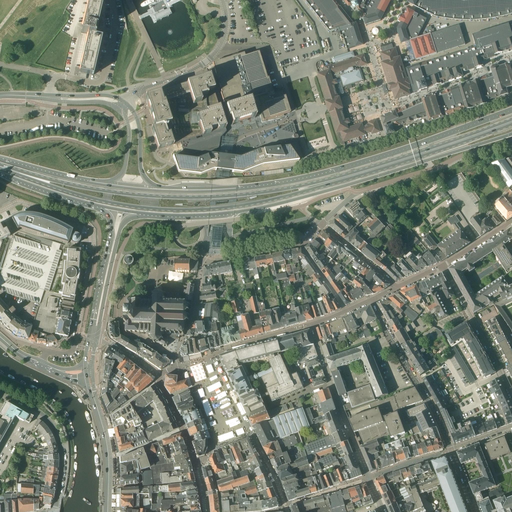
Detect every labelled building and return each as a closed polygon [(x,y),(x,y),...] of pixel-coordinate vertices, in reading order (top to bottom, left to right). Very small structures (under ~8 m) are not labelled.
[(96,31),(103,0),(88,0),(81,32),(88,34),(79,72),(93,75),(102,37),(103,38),(104,33),(101,32),(101,31),(99,31),(99,32),(96,31)] [(305,0),(308,4),(313,10),(322,22),(328,29),(329,31),(330,31),(339,29),(354,24),(347,16),(346,14),(341,8),(341,7),(340,7),(334,0),(305,0)] [(362,12),(365,6),(364,5),(365,4),(366,2),(366,0),(342,0),(344,1),(348,7),(350,6),(352,6),(353,5),(353,6),(353,7),(353,8),(357,7),(358,7),(358,9),(358,10),(359,11),(361,12),(362,12)] [(366,6),(365,6),(362,12),(364,18),(365,20),(366,24),(366,25),(367,25),(373,23),(374,22),(380,20),(381,20),(383,16),(384,14),(384,13),(387,8),(388,7),(391,1),(391,0),(390,0),(370,0),(370,1),(369,3),(368,5),(367,7),(366,6)] [(511,0),(409,0),(408,2),(408,3),(411,4),(415,6),(417,7),(419,8),(420,9),(422,10),(426,12),(428,13),(430,14),(434,16),(435,17),(437,17),(440,18),(443,18),(445,18),(447,19),(449,19),(453,20),(455,20),(458,20),(462,20),(463,20),(468,20),(472,20),(474,20),(477,20),(480,20),(482,20),(486,19),(491,19),(492,18),(495,18),(498,17),(500,17),(504,16),(509,15),(510,14),(511,13),(511,0)] [(169,9),(154,16),(156,21),(172,14),(169,9)] [(417,39),(418,38),(418,37),(419,34),(420,32),(421,30),(422,28),(425,23),(426,22),(427,19),(414,13),(408,9),(407,9),(408,9),(404,16),(401,22),(397,29),(402,43),(405,42),(409,41),(410,41),(411,41),(410,41),(416,39),(417,39)] [(356,23),(354,24),(339,29),(341,36),(343,36),(344,40),(346,45),(347,47),(347,50),(353,48),(356,47),(357,47),(363,45),(363,44),(361,38),(361,37),(359,31),(359,30),(357,23),(356,23)] [(511,23),(506,25),(504,25),(499,27),(497,28),(495,28),(492,29),(490,30),(484,32),(483,32),(477,34),(476,34),(473,35),(476,47),(474,47),(472,48),(467,50),(465,50),(459,52),(458,52),(452,54),(451,55),(445,56),(444,57),(440,58),(438,59),(436,59),(431,61),(429,61),(426,62),(424,63),(422,64),(416,65),(415,66),(412,67),(417,83),(418,87),(418,88),(419,89),(419,91),(421,91),(426,89),(427,89),(427,88),(429,88),(432,87),(434,86),(436,85),(439,85),(442,84),(441,83),(443,82),(446,82),(448,81),(449,81),(454,79),(456,78),(461,77),(463,76),(462,73),(469,70),(474,69),(475,68),(475,69),(477,68),(482,67),(483,66),(482,61),(481,61),(484,60),(486,60),(488,59),(489,58),(494,57),(496,56),(495,55),(502,53),(502,52),(503,52),(503,53),(509,51),(509,50),(509,51),(511,49),(511,23)] [(435,33),(430,34),(430,35),(436,53),(436,54),(466,45),(465,44),(465,42),(462,34),(461,31),(461,29),(460,27),(459,25),(437,32),(435,33)] [(395,49),(394,49),(392,45),(381,48),(382,53),(381,53),(384,63),(382,63),(383,65),(385,72),(387,78),(389,85),(388,85),(390,91),(393,90),(395,99),(410,95),(408,90),(410,89),(408,85),(409,85),(408,79),(407,80),(405,73),(403,66),(402,64),(401,60),(400,58),(398,58),(395,49)] [(245,57),(244,54),(238,55),(238,54),(232,56),(232,57),(212,64),(217,78),(222,93),(221,93),(225,108),(227,113),(221,115),(219,108),(214,91),(209,77),(186,84),(176,88),(160,93),(145,97),(155,128),(151,129),(158,150),(173,145),(180,143),(184,153),(187,157),(187,158),(173,157),(175,162),(178,173),(187,174),(200,175),(214,170),(216,170),(232,172),(242,173),(262,166),(299,161),(295,155),(289,147),(279,148),(264,150),(263,149),(261,149),(261,150),(259,151),(240,158),(234,157),(218,155),(217,155),(217,154),(214,154),(214,155),(213,155),(213,153),(219,147),(220,138),(226,132),(225,128),(226,128),(222,118),(228,116),(229,119),(230,118),(230,119),(232,125),(255,118),(253,113),(259,111),(262,123),(279,119),(284,116),(284,115),(290,113),(283,90),(273,93),(268,78),(267,78),(259,52),(245,57)] [(326,72),(318,74),(322,85),(324,92),(326,99),(327,102),(326,103),(326,104),(327,105),(328,108),(329,110),(329,111),(329,112),(330,112),(331,114),(337,133),(340,143),(341,144),(342,145),(343,145),(344,145),(345,145),(344,142),(365,135),(365,134),(372,132),(372,134),(380,132),(377,122),(376,120),(369,122),(369,125),(363,127),(362,125),(348,129),(347,124),(350,123),(349,120),(345,121),(342,111),(342,109),(343,109),(342,106),(341,105),(339,98),(338,98),(338,96),(337,95),(336,93),(337,93),(336,92),(335,90),(336,89),(335,89),(334,85),(338,84),(336,81),(340,79),(343,86),(344,86),(344,87),(346,87),(347,90),(352,88),(351,85),(363,81),(362,80),(364,80),(361,70),(359,71),(359,70),(358,70),(357,67),(359,66),(359,67),(367,65),(364,55),(356,57),(357,58),(350,60),(349,58),(355,57),(353,52),(332,59),(333,63),(335,63),(336,65),(332,66),(332,65),(324,67),(326,72)] [(409,123),(410,122),(411,122),(412,122),(414,121),(421,119),(426,117),(428,117),(428,118),(429,122),(432,121),(434,120),(437,119),(439,118),(441,118),(444,117),(446,116),(448,115),(450,115),(451,115),(452,114),(454,114),(455,113),(458,112),(461,111),(462,111),(465,110),(465,111),(468,110),(470,109),(473,108),(475,107),(477,107),(479,106),(482,105),(484,105),(487,104),(486,100),(488,100),(493,98),(496,97),(497,97),(500,96),(502,96),(505,95),(507,94),(508,94),(506,88),(508,88),(510,87),(511,86),(511,62),(505,65),(506,65),(499,67),(496,65),(492,66),(491,69),(493,74),(492,74),(487,76),(486,76),(478,79),(479,80),(472,82),(472,83),(465,85),(465,84),(457,87),(458,88),(457,88),(454,89),(452,89),(451,90),(451,89),(450,90),(445,91),(443,92),(437,94),(430,96),(422,98),(422,99),(421,100),(416,102),(408,105),(407,106),(406,106),(404,107),(402,108),(402,109),(400,109),(399,110),(397,110),(395,111),(393,112),(388,114),(383,116),(382,117),(381,118),(382,121),(383,125),(384,128),(387,135),(394,133),(393,128),(398,126),(400,126),(406,123),(409,123)] [(298,138),(297,135),(293,135),(293,133),(294,133),(293,129),(283,129),(266,139),(268,144),(269,143),(270,146),(270,147),(298,138)] [(511,186),(511,185),(511,170),(504,160),(492,164),(509,188),(511,186)] [(0,207),(5,204),(11,202),(9,198),(11,197),(11,195),(0,190),(0,207)] [(506,203),(511,197),(511,193),(511,192),(510,190),(507,192),(509,194),(495,206),(507,220),(511,216),(511,207),(511,208),(506,203)] [(360,224),(368,216),(364,210),(361,207),(365,205),(362,201),(358,203),(358,202),(358,201),(357,201),(356,201),(355,202),(346,209),(354,218),(358,222),(360,224)] [(352,220),(354,218),(346,209),(343,212),(352,220)] [(12,219),(17,229),(20,228),(68,243),(69,240),(70,240),(70,241),(71,242),(72,243),(73,244),(74,244),(75,244),(77,244),(78,244),(79,243),(79,242),(80,241),(80,239),(80,238),(80,237),(79,236),(78,235),(74,232),(73,231),(69,229),(67,228),(58,222),(49,219),(42,217),(35,215),(26,214),(22,215),(18,216),(15,217),(12,219)] [(501,223),(493,215),(492,216),(493,218),(492,220),(497,226),(501,223)] [(352,227),(339,216),(335,220),(347,231),(349,232),(349,233),(352,229),(353,230),(355,229),(360,224),(358,222),(352,227)] [(376,236),(378,238),(381,235),(379,233),(384,228),(385,229),(390,234),(395,229),(390,224),(389,225),(387,223),(386,224),(383,221),(379,216),(377,218),(369,224),(369,225),(366,228),(370,231),(373,234),(376,236)] [(489,217),(487,218),(483,222),(481,219),(478,216),(470,222),(481,237),(497,226),(492,220),(489,217)] [(16,230),(11,221),(10,219),(7,221),(4,222),(5,224),(12,237),(12,238),(9,237),(4,251),(0,264),(0,291),(40,304),(44,290),(49,292),(64,245),(61,244),(61,243),(53,240),(52,242),(16,230)] [(329,226),(341,236),(344,232),(346,233),(347,232),(346,232),(347,231),(335,220),(329,226)] [(358,231),(355,229),(353,230),(345,240),(350,243),(358,234),(359,233),(360,234),(365,229),(366,228),(369,225),(369,224),(367,222),(365,224),(364,223),(362,225),(363,226),(358,231)] [(447,258),(470,243),(461,231),(461,230),(455,222),(452,224),(458,232),(438,246),(428,235),(427,235),(426,234),(425,234),(426,236),(422,239),(431,250),(431,249),(433,252),(433,251),(438,247),(442,252),(440,252),(442,255),(444,254),(447,258)] [(6,229),(4,225),(3,223),(0,224),(0,249),(3,241),(1,241),(10,236),(6,229)] [(349,233),(349,232),(347,234),(346,233),(344,232),(341,236),(345,240),(353,230),(352,229),(349,233)] [(331,237),(324,231),(322,232),(316,239),(319,241),(319,242),(318,243),(321,245),(323,247),(324,246),(329,240),(331,237)] [(503,246),(511,239),(511,236),(508,231),(498,238),(503,246)] [(359,235),(358,234),(350,243),(354,247),(361,239),(358,236),(359,235)] [(373,234),(372,235),(368,240),(369,241),(367,243),(367,245),(368,245),(362,253),(366,256),(368,258),(375,249),(369,244),(376,236),(373,234)] [(328,249),(335,240),(331,237),(329,240),(324,246),(328,249)] [(420,242),(417,238),(416,237),(411,241),(413,243),(410,245),(412,246),(414,244),(416,246),(420,242)] [(473,266),(493,253),(507,275),(511,271),(511,259),(506,250),(503,246),(498,238),(487,245),(470,256),(459,263),(449,270),(474,314),(482,310),(489,305),(490,306),(494,304),(498,311),(497,312),(498,313),(499,312),(501,315),(500,316),(501,317),(502,316),(504,320),(504,321),(504,322),(505,321),(508,325),(507,325),(507,326),(508,326),(511,331),(511,332),(511,333),(511,332),(511,285),(508,288),(503,277),(501,279),(487,288),(484,290),(474,296),(461,273),(467,269),(470,273),(475,269),(473,266)] [(358,250),(365,242),(361,239),(354,247),(355,247),(358,250)] [(323,248),(323,247),(321,245),(318,243),(314,240),(310,245),(314,247),(317,250),(317,249),(320,246),(323,248)] [(332,252),(339,243),(335,240),(328,249),(326,251),(327,252),(328,253),(330,250),(332,252),(332,251),(332,252)] [(368,245),(367,245),(365,242),(358,250),(359,251),(360,252),(361,253),(362,253),(368,245)] [(344,245),(343,246),(339,243),(332,252),(332,251),(332,252),(328,257),(330,258),(333,260),(338,253),(339,255),(339,256),(340,257),(341,256),(340,255),(345,248),(346,248),(346,247),(344,245)] [(307,249),(311,256),(319,250),(317,249),(317,250),(314,247),(310,245),(307,247),(306,248),(306,249),(307,249)] [(351,253),(346,248),(345,248),(340,255),(341,256),(340,257),(340,258),(342,260),(344,258),(346,255),(348,257),(351,253)] [(80,254),(81,249),(68,249),(67,254),(65,254),(64,254),(63,255),(64,255),(64,256),(65,256),(67,256),(67,263),(64,263),(64,271),(63,277),(61,285),(64,285),(63,292),(60,291),(59,292),(59,293),(60,294),(62,294),(62,296),(61,299),(74,301),(75,299),(75,297),(77,287),(78,281),(79,281),(79,278),(80,276),(80,273),(80,271),(79,271),(80,264),(81,254),(80,254)] [(300,257),(302,260),(306,257),(304,253),(301,249),(296,250),(298,257),(300,257)] [(369,259),(374,263),(377,259),(381,254),(375,249),(368,258),(369,259)] [(442,255),(440,252),(436,255),(433,252),(431,249),(431,250),(429,251),(433,257),(434,259),(438,263),(441,262),(447,258),(444,254),(442,255)] [(290,265),(291,271),(287,272),(288,276),(291,275),(292,275),(294,274),(299,272),(298,268),(295,268),(295,265),(296,265),(295,263),(299,262),(298,257),(296,250),(291,251),(291,253),(293,259),(293,261),(294,263),(293,264),(292,264),(291,264),(291,265),(290,265)] [(320,251),(319,250),(311,256),(314,260),(324,254),(320,251)] [(427,253),(425,255),(429,260),(433,266),(438,263),(434,259),(433,257),(429,251),(428,250),(426,252),(427,253)] [(286,252),(284,252),(286,264),(287,272),(291,271),(290,265),(291,265),(291,264),(290,260),(293,259),(291,253),(291,251),(286,252)] [(280,265),(286,264),(284,252),(272,254),(274,263),(280,262),(280,265)] [(382,261),(383,260),(387,256),(383,252),(381,254),(377,259),(374,263),(385,271),(389,267),(388,266),(382,261)] [(399,256),(401,259),(409,267),(415,274),(416,274),(425,269),(429,267),(426,261),(422,257),(422,258),(418,261),(412,254),(412,255),(410,252),(406,256),(407,257),(406,259),(404,257),(401,254),(399,256)] [(358,258),(351,253),(348,257),(350,258),(349,259),(345,263),(348,265),(352,260),(355,262),(358,258)] [(272,254),(266,256),(268,266),(272,265),(272,267),(273,272),(274,272),(275,272),(276,272),(275,269),(276,268),(275,268),(274,263),(272,254)] [(314,260),(317,265),(323,261),(323,260),(325,258),(328,257),(325,255),(325,254),(324,254),(314,260)] [(429,267),(433,266),(429,260),(425,255),(423,257),(422,256),(421,257),(422,258),(422,257),(426,261),(429,267)] [(257,268),(268,266),(266,256),(264,256),(258,257),(255,258),(257,268)] [(129,268),(130,268),(131,267),(130,267),(133,263),(133,261),(133,260),(132,259),(132,258),(131,258),(130,257),(129,257),(128,257),(127,257),(126,257),(125,257),(124,258),(124,259),(123,260),(123,261),(123,262),(124,264),(124,265),(125,265),(126,266),(127,266),(128,266),(129,266),(128,268),(129,268)] [(303,268),(311,264),(309,261),(306,257),(302,260),(301,261),(304,265),(302,266),(303,268)] [(255,258),(243,260),(244,262),(244,267),(245,270),(249,269),(249,270),(253,270),(254,274),(255,274),(255,275),(258,275),(259,275),(257,268),(255,258)] [(326,259),(325,258),(323,260),(323,261),(317,265),(321,271),(328,264),(325,260),(326,259)] [(357,269),(363,262),(358,258),(355,262),(352,265),(357,269)] [(406,277),(415,274),(409,267),(401,259),(402,260),(396,266),(406,277)] [(198,260),(175,260),(175,271),(197,271),(198,260)] [(334,264),(332,261),(331,261),(328,264),(321,271),(324,275),(331,270),(329,268),(334,264)] [(221,274),(233,272),(231,262),(219,264),(221,274)] [(362,272),(367,265),(363,262),(357,269),(361,272),(362,272)] [(222,280),(221,274),(219,264),(211,266),(213,276),(218,275),(220,280),(222,280)] [(310,273),(315,269),(311,264),(303,268),(305,271),(307,269),(308,271),(310,273)] [(341,267),(342,266),(339,264),(331,270),(324,275),(327,278),(335,272),(340,268),(341,267)] [(396,266),(395,264),(392,267),(390,264),(388,266),(389,267),(391,269),(394,272),(400,280),(406,277),(396,266)] [(371,269),(367,265),(362,272),(361,272),(358,277),(363,280),(371,269)] [(208,277),(213,276),(211,266),(206,266),(205,268),(204,276),(204,277),(203,277),(203,278),(204,278),(203,285),(210,284),(208,277)] [(396,282),(400,280),(394,272),(391,269),(389,267),(385,271),(396,282)] [(341,272),(342,271),(340,268),(335,272),(327,278),(330,282),(332,280),(337,275),(340,272),(341,272)] [(311,278),(318,273),(315,269),(310,273),(308,271),(306,273),(307,276),(309,275),(311,278)] [(377,274),(371,269),(363,280),(368,284),(369,282),(370,281),(371,282),(377,274)] [(344,285),(349,281),(340,272),(337,275),(332,280),(330,282),(331,284),(335,280),(337,283),(340,279),(343,283),(342,285),(345,288),(343,289),(344,290),(342,291),(344,294),(347,298),(351,304),(355,301),(355,302),(356,302),(347,288),(344,285)] [(321,278),(320,276),(318,273),(311,278),(313,281),(315,280),(317,282),(321,279),(321,278)] [(447,282),(442,273),(425,282),(429,291),(430,291),(433,289),(442,285),(447,282)] [(378,283),(383,278),(377,274),(371,282),(373,283),(375,280),(376,281),(375,281),(376,281),(378,283)] [(353,283),(358,287),(359,288),(360,288),(360,289),(365,297),(365,296),(374,294),(370,289),(369,288),(367,285),(368,284),(363,280),(358,277),(357,277),(356,276),(351,282),(353,283)] [(290,282),(289,278),(287,278),(287,279),(288,279),(287,279),(285,279),(283,280),(284,285),(283,285),(284,289),(291,288),(291,287),(290,282)] [(390,285),(383,278),(378,283),(379,283),(376,286),(376,287),(378,288),(382,286),(385,289),(390,285)] [(318,288),(326,285),(321,279),(317,282),(315,280),(313,281),(318,288)] [(431,294),(431,293),(430,291),(429,291),(425,282),(421,284),(427,296),(427,295),(428,296),(431,294)] [(448,299),(454,296),(447,282),(442,285),(444,288),(443,289),(443,290),(448,299)] [(220,289),(224,289),(223,285),(218,285),(212,286),(211,283),(210,284),(203,285),(202,292),(215,289),(215,290),(216,290),(220,289)] [(365,297),(360,289),(360,288),(359,288),(358,287),(353,283),(354,284),(347,288),(356,302),(365,297)] [(194,285),(192,284),(188,284),(188,286),(188,287),(187,290),(187,291),(185,290),(184,295),(187,295),(186,300),(182,300),(181,300),(181,301),(178,301),(178,299),(177,299),(177,301),(174,301),(174,299),(173,299),(173,301),(169,301),(169,299),(168,299),(168,301),(167,301),(167,300),(166,300),(165,299),(167,299),(167,298),(165,298),(165,295),(167,294),(166,293),(165,294),(162,291),(163,290),(162,289),(162,287),(157,287),(157,286),(158,285),(157,285),(157,286),(157,287),(157,289),(157,291),(155,293),(153,293),(154,294),(154,295),(154,296),(154,297),(152,297),(152,298),(153,298),(153,299),(154,299),(154,301),(150,301),(150,299),(149,299),(149,301),(146,301),(146,299),(145,299),(145,301),(141,300),(141,299),(140,299),(137,299),(137,298),(136,298),(136,299),(133,299),(133,298),(133,299),(133,300),(129,300),(128,299),(128,300),(128,303),(127,303),(126,305),(127,305),(127,307),(126,308),(126,309),(125,309),(125,312),(125,313),(125,316),(125,320),(125,321),(126,322),(126,324),(124,324),(126,325),(126,326),(127,326),(126,331),(126,332),(127,332),(127,331),(131,331),(131,332),(131,331),(135,331),(135,333),(136,333),(136,332),(139,332),(140,332),(143,332),(144,332),(147,332),(148,332),(147,334),(148,335),(149,334),(152,335),(152,337),(150,338),(151,339),(153,338),(155,341),(154,343),(155,343),(156,342),(158,342),(160,343),(162,344),(161,345),(162,345),(163,345),(164,346),(164,347),(165,347),(165,346),(167,345),(167,346),(168,346),(167,345),(168,344),(169,344),(169,343),(168,343),(168,341),(169,340),(168,340),(167,340),(168,337),(176,339),(176,338),(179,338),(180,336),(183,336),(184,335),(184,334),(184,333),(185,323),(185,322),(186,322),(188,320),(189,321),(190,320),(191,312),(191,311),(192,301),(194,291),(194,288),(195,285),(194,285)] [(332,293),(327,287),(326,285),(326,284),(326,285),(318,288),(319,290),(319,291),(321,295),(325,293),(326,295),(326,294),(327,295),(327,296),(327,295),(332,293)] [(336,291),(338,295),(341,292),(342,291),(341,289),(341,288),(338,284),(334,288),(336,291)] [(376,287),(376,286),(374,285),(373,284),(369,288),(370,289),(374,294),(375,294),(385,289),(382,286),(378,288),(376,287)] [(422,298),(428,296),(427,295),(427,296),(421,284),(417,286),(422,298)] [(422,299),(422,298),(417,286),(413,287),(404,291),(400,293),(409,301),(412,304),(408,307),(409,307),(419,316),(422,312),(417,308),(416,306),(420,304),(419,300),(422,299)] [(217,298),(215,290),(215,289),(202,292),(200,300),(217,298)] [(431,294),(436,303),(437,307),(429,311),(432,315),(435,313),(439,322),(449,316),(437,293),(436,294),(434,291),(433,289),(430,291),(431,293),(431,294)] [(141,298),(141,299),(141,300),(145,301),(145,299),(146,299),(146,301),(149,301),(149,299),(150,299),(150,301),(154,301),(154,299),(153,299),(153,298),(152,298),(152,297),(154,297),(154,296),(151,296),(148,295),(148,294),(148,291),(143,291),(143,296),(143,298),(141,298)] [(346,305),(347,306),(351,304),(347,298),(344,294),(342,291),(341,292),(341,293),(338,295),(346,305)] [(327,295),(327,296),(330,300),(329,300),(331,304),(335,312),(340,309),(341,309),(341,308),(336,300),(334,301),(332,297),(330,294),(332,293),(327,295)] [(406,305),(409,301),(400,293),(395,295),(406,305)] [(329,314),(335,312),(331,304),(329,300),(330,300),(327,296),(327,295),(327,296),(327,295),(322,299),(329,314)] [(398,307),(401,309),(403,312),(404,313),(407,309),(409,307),(408,307),(406,305),(395,295),(389,298),(398,307)] [(257,299),(257,297),(250,298),(254,315),(260,313),(259,310),(259,308),(258,304),(257,299)] [(377,304),(380,309),(386,306),(389,304),(395,310),(398,307),(389,298),(388,298),(377,304)] [(74,302),(74,301),(61,299),(63,300),(62,304),(62,309),(72,311),(73,307),(74,302)] [(309,305),(308,300),(307,299),(303,301),(303,304),(304,306),(303,307),(304,312),(305,315),(307,321),(313,319),(310,308),(309,305)] [(321,317),(317,306),(312,307),(312,306),(312,305),(313,304),(311,299),(308,300),(309,305),(310,308),(313,319),(321,317)] [(329,314),(322,299),(318,301),(319,303),(324,316),(325,316),(326,315),(328,314),(328,315),(329,314)] [(9,311),(0,300),(0,320),(0,321),(0,322),(2,325),(3,324),(4,325),(4,326),(6,327),(6,328),(5,329),(15,337),(28,341),(32,327),(22,324),(14,317),(12,315),(15,312),(12,308),(9,311)] [(245,326),(242,316),(242,314),(241,312),(240,307),(238,301),(232,303),(234,311),(235,314),(236,321),(239,329),(242,340),(248,339),(244,326),(245,326)] [(216,323),(219,322),(218,314),(215,302),(206,303),(205,323),(196,323),(197,328),(198,335),(206,334),(208,334),(212,333),(212,329),(211,323),(216,323)] [(264,302),(258,304),(259,308),(259,310),(260,313),(261,320),(262,324),(263,326),(263,330),(264,334),(272,332),(270,324),(269,321),(268,318),(267,318),(267,315),(266,312),(264,302)] [(285,313),(286,316),(289,327),(299,324),(296,313),(296,309),(294,302),(291,303),(292,306),(291,306),(293,311),(286,313),(285,313)] [(377,319),(371,307),(371,306),(354,314),(360,328),(361,330),(362,330),(363,332),(369,330),(366,325),(377,319)] [(384,315),(390,312),(390,311),(386,306),(380,309),(384,315)] [(299,324),(307,321),(305,315),(304,312),(303,307),(296,309),(296,313),(299,324)] [(398,313),(400,315),(401,314),(403,312),(401,309),(398,307),(395,310),(391,312),(390,312),(384,315),(388,323),(395,319),(394,316),(398,313)] [(413,323),(419,316),(409,307),(407,309),(404,313),(407,317),(408,319),(413,322),(413,323)] [(72,311),(62,309),(54,308),(54,311),(57,311),(56,316),(57,316),(56,318),(60,319),(69,321),(70,321),(71,319),(72,314),(72,311)] [(285,313),(285,310),(285,309),(284,308),(281,309),(281,310),(282,313),(283,318),(282,319),(278,320),(279,322),(282,321),(284,328),(285,328),(286,328),(289,327),(286,316),(285,313)] [(272,332),(284,328),(282,321),(279,322),(278,320),(282,319),(283,318),(282,313),(281,310),(281,309),(266,312),(267,315),(267,318),(268,318),(269,321),(270,324),(272,332)] [(241,341),(242,340),(239,329),(235,314),(234,311),(230,316),(234,320),(233,321),(233,322),(232,322),(232,323),(233,324),(233,325),(234,326),(227,328),(222,330),(223,333),(222,333),(222,337),(224,346),(225,346),(227,345),(228,345),(229,344),(230,344),(233,343),(235,343),(236,342),(238,342),(239,341),(241,341)] [(353,332),(360,328),(354,314),(353,314),(346,318),(350,326),(351,329),(353,332)] [(395,319),(388,323),(391,328),(399,323),(400,323),(402,321),(400,319),(403,317),(401,314),(400,315),(396,318),(395,319)] [(242,316),(245,326),(244,326),(248,339),(259,335),(256,325),(252,326),(249,315),(242,316)] [(70,321),(69,321),(60,319),(56,318),(56,319),(58,319),(55,335),(54,337),(57,342),(62,340),(64,339),(67,338),(67,337),(68,337),(68,336),(68,334),(68,333),(69,331),(69,330),(69,328),(69,329),(70,328),(69,328),(70,325),(70,324),(70,322),(71,322),(71,321),(70,321)] [(347,331),(347,332),(348,333),(348,334),(349,334),(353,332),(351,329),(350,326),(346,318),(343,319),(346,328),(347,329),(347,331)] [(497,321),(495,318),(485,323),(488,329),(498,324),(497,321)] [(336,322),(340,332),(347,329),(346,328),(343,319),(336,322)] [(259,335),(264,334),(263,330),(263,326),(262,324),(261,320),(255,321),(256,325),(259,335)] [(221,347),(224,346),(222,337),(222,333),(223,333),(222,330),(221,324),(221,325),(221,322),(219,322),(216,323),(217,328),(220,327),(220,329),(220,332),(218,332),(218,334),(221,347)] [(338,332),(340,332),(336,322),(330,324),(333,334),(338,332)] [(395,335),(402,347),(411,341),(407,334),(411,331),(416,328),(413,323),(413,322),(408,326),(405,328),(403,329),(395,335)] [(485,352),(471,327),(468,322),(445,335),(451,345),(464,337),(476,358),(477,361),(486,378),(496,373),(488,356),(487,356),(485,352)] [(119,335),(119,331),(118,323),(111,323),(110,323),(109,323),(108,324),(108,325),(109,325),(109,326),(110,335),(110,336),(110,337),(111,337),(111,338),(112,339),(119,339),(119,338),(119,335)] [(199,340),(198,340),(194,340),(194,338),(198,337),(198,335),(197,328),(196,323),(192,323),(191,323),(189,329),(194,329),(194,332),(194,336),(193,336),(193,337),(193,340),(195,355),(201,353),(199,342),(199,340)] [(218,332),(217,328),(216,323),(211,323),(212,329),(212,333),(213,335),(215,349),(221,347),(218,334),(218,332)] [(403,329),(400,323),(399,323),(391,328),(395,335),(403,329)] [(330,324),(327,326),(332,341),(335,339),(334,337),(333,334),(330,324)] [(499,326),(498,324),(488,329),(490,335),(501,329),(499,326)] [(327,326),(320,327),(324,339),(326,343),(327,342),(332,341),(327,326)] [(40,332),(36,331),(36,329),(32,327),(28,341),(36,343),(37,343),(40,332)] [(188,338),(193,337),(193,336),(194,336),(194,332),(194,329),(189,329),(189,330),(189,331),(189,332),(188,333),(188,334),(187,336),(186,338),(188,338)] [(435,332),(437,336),(436,336),(438,340),(444,337),(440,331),(437,329),(434,330),(435,332)] [(503,332),(502,332),(501,329),(490,335),(493,340),(504,335),(503,332)] [(306,331),(304,332),(306,338),(308,346),(314,345),(311,334),(310,331),(310,330),(309,330),(307,331),(306,331)] [(372,336),(369,330),(363,332),(363,333),(365,338),(365,339),(366,339),(372,336)] [(41,337),(42,333),(40,332),(37,343),(46,344),(46,337),(46,338),(46,336),(45,336),(45,337),(41,337)] [(303,332),(292,335),(295,342),(297,341),(299,346),(303,345),(303,348),(308,346),(306,338),(304,332),(303,332)] [(210,350),(215,349),(213,335),(212,333),(208,334),(206,334),(206,337),(207,340),(207,341),(210,350)] [(201,353),(210,350),(207,341),(207,340),(206,337),(206,334),(198,335),(198,337),(198,340),(199,340),(199,342),(201,353)] [(57,342),(54,337),(53,335),(46,337),(46,344),(47,344),(57,342)] [(115,342),(118,343),(125,348),(129,341),(125,339),(122,337),(119,335),(119,338),(119,339),(112,339),(115,342)] [(292,335),(278,339),(282,352),(289,350),(289,351),(291,350),(291,349),(297,347),(299,346),(297,341),(295,342),(292,335)] [(505,337),(504,335),(493,340),(496,346),(506,341),(505,337)] [(335,357),(333,351),(330,344),(328,345),(323,347),(332,374),(338,371),(337,368),(362,359),(373,387),(377,398),(388,394),(377,368),(368,345),(366,339),(365,339),(365,338),(358,341),(361,348),(335,357)] [(282,352),(278,339),(235,351),(220,356),(220,357),(221,359),(223,364),(224,366),(227,372),(234,370),(235,369),(242,367),(243,367),(247,377),(248,378),(248,379),(250,383),(255,381),(254,380),(262,377),(267,389),(268,393),(261,396),(262,399),(269,396),(270,398),(272,402),(273,402),(304,388),(303,386),(297,373),(290,376),(285,366),(287,365),(299,360),(300,364),(302,363),(305,362),(305,361),(308,361),(318,357),(318,356),(316,350),(314,345),(308,346),(303,348),(303,345),(299,346),(297,347),(300,357),(298,358),(298,357),(284,363),(281,356),(280,356),(279,353),(281,352),(282,352)] [(125,348),(136,354),(139,349),(142,345),(135,341),(133,341),(132,343),(129,341),(125,348)] [(422,350),(421,349),(421,350),(419,344),(416,346),(415,343),(413,343),(411,341),(402,347),(408,358),(409,358),(418,352),(422,350)] [(508,344),(506,341),(496,346),(499,351),(510,346),(508,344)] [(146,354),(149,349),(142,345),(139,349),(143,352),(146,354)] [(511,351),(511,349),(510,346),(499,351),(502,357),(511,351)] [(422,358),(421,357),(419,354),(421,353),(421,354),(422,354),(428,350),(426,347),(421,349),(422,350),(418,352),(409,358),(412,364),(422,358)] [(104,359),(110,361),(115,352),(108,348),(105,354),(107,356),(104,359)] [(153,357),(155,353),(149,349),(146,354),(148,355),(149,355),(151,357),(152,356),(153,357)] [(511,351),(502,357),(505,363),(511,358),(511,351)] [(114,363),(119,355),(115,352),(110,361),(114,363)] [(148,355),(146,354),(143,352),(140,357),(148,361),(151,357),(149,355),(148,355)] [(428,362),(426,359),(433,355),(431,352),(421,357),(422,358),(412,364),(414,366),(415,368),(416,370),(428,362)] [(152,356),(151,357),(165,367),(166,366),(169,363),(169,361),(166,358),(166,359),(165,358),(164,358),(163,358),(162,359),(155,353),(153,357),(152,356)] [(119,372),(128,361),(125,358),(119,355),(114,363),(113,365),(111,372),(114,373),(116,370),(119,372)] [(163,368),(165,367),(151,357),(148,361),(161,370),(161,369),(163,368)] [(320,363),(318,357),(308,361),(305,361),(305,362),(308,368),(309,367),(320,363)] [(416,370),(420,376),(429,370),(428,368),(429,367),(433,365),(432,364),(436,361),(434,358),(428,362),(416,370)] [(104,359),(103,375),(103,382),(106,383),(117,386),(120,383),(122,379),(116,375),(114,373),(111,372),(113,365),(114,363),(110,361),(104,359)] [(124,379),(134,365),(128,361),(119,372),(116,375),(122,379),(123,378),(124,379)] [(194,385),(202,382),(199,373),(207,371),(204,364),(189,368),(194,385)] [(128,384),(140,370),(134,365),(124,379),(123,378),(122,379),(120,383),(122,384),(124,381),(127,384),(125,386),(126,387),(128,384)] [(511,365),(507,368),(503,370),(507,378),(510,376),(511,379),(511,378),(511,365)] [(227,372),(230,379),(231,381),(232,382),(232,384),(234,387),(235,389),(240,399),(240,398),(247,395),(254,392),(254,391),(250,383),(248,379),(248,378),(247,377),(243,367),(242,367),(235,369),(234,370),(227,372)] [(141,381),(147,375),(140,370),(128,384),(126,387),(125,386),(120,391),(119,393),(120,393),(121,395),(124,398),(129,393),(134,389),(134,388),(141,381)] [(332,374),(340,397),(347,394),(339,372),(338,372),(338,371),(332,374)] [(144,389),(153,381),(147,375),(141,381),(134,388),(134,389),(138,393),(140,392),(144,389)] [(178,383),(176,382),(176,377),(165,376),(164,386),(175,384),(178,383)] [(429,377),(428,377),(423,380),(426,385),(434,381),(431,376),(429,377)] [(323,377),(313,380),(312,381),(313,384),(312,384),(313,385),(314,387),(327,383),(325,377),(323,377)] [(500,382),(498,379),(493,381),(490,383),(493,388),(501,384),(500,382)] [(177,392),(188,388),(186,382),(185,381),(178,383),(175,384),(177,392)] [(434,381),(426,385),(429,391),(437,386),(434,381)] [(125,386),(122,384),(120,383),(117,386),(116,388),(120,391),(125,386)] [(143,394),(129,404),(135,415),(136,415),(136,414),(135,413),(141,409),(152,401),(153,402),(153,403),(154,402),(162,420),(163,423),(158,425),(162,435),(168,433),(178,428),(176,423),(166,401),(163,397),(162,395),(155,384),(147,391),(143,394)] [(175,392),(177,392),(175,384),(164,386),(170,395),(175,392)] [(501,384),(493,388),(494,390),(495,393),(503,389),(501,384)] [(376,400),(371,388),(370,385),(347,393),(350,402),(345,404),(345,405),(343,406),(344,409),(345,411),(346,411),(352,408),(353,408),(376,400)] [(437,386),(429,391),(432,396),(440,392),(437,386)] [(111,392),(111,389),(102,388),(102,393),(106,393),(112,401),(114,399),(119,393),(120,391),(116,388),(115,389),(111,393),(111,392)] [(415,388),(394,396),(369,405),(372,411),(367,412),(366,410),(363,412),(363,413),(360,414),(360,415),(349,419),(349,418),(348,418),(354,433),(355,432),(359,443),(389,432),(391,438),(405,433),(403,427),(405,426),(404,422),(403,422),(402,423),(401,420),(398,413),(399,410),(406,407),(406,408),(410,407),(413,406),(413,405),(423,401),(415,388)] [(132,397),(138,393),(134,389),(129,393),(124,398),(126,401),(132,397)] [(240,398),(240,399),(244,407),(262,399),(261,396),(258,389),(254,391),(254,392),(247,395),(240,398)] [(320,404),(332,400),(329,389),(315,394),(316,398),(317,398),(318,401),(318,402),(319,405),(320,404)] [(503,389),(495,393),(496,395),(497,398),(506,394),(503,389)] [(179,400),(190,395),(188,391),(177,396),(179,400)] [(432,396),(435,402),(443,397),(440,392),(432,396)] [(106,407),(112,401),(106,393),(102,393),(102,396),(106,407)] [(506,394),(497,398),(499,400),(500,403),(508,399),(506,394)] [(126,401),(124,398),(121,395),(116,401),(114,399),(112,401),(106,407),(109,414),(124,403),(126,401)] [(180,401),(179,400),(177,396),(172,398),(175,406),(181,403),(180,401)] [(446,402),(443,397),(435,402),(438,407),(446,402)] [(182,406),(192,402),(191,398),(182,403),(181,403),(175,406),(177,409),(182,407),(182,406)] [(262,399),(244,407),(247,413),(248,415),(249,417),(250,418),(250,419),(267,412),(267,411),(267,410),(266,407),(265,405),(263,401),(262,399)] [(508,399),(500,403),(502,408),(511,405),(508,399)] [(203,408),(206,414),(217,410),(215,405),(213,400),(204,404),(206,407),(203,408)] [(332,400),(320,404),(319,405),(317,405),(319,413),(323,412),(324,415),(325,415),(336,411),(332,400)] [(183,410),(194,405),(192,402),(182,406),(182,407),(177,409),(178,412),(183,410)] [(446,409),(449,407),(446,402),(438,407),(441,412),(446,409)] [(29,424),(32,418),(33,416),(31,415),(29,414),(26,413),(24,413),(7,403),(6,405),(4,405),(0,412),(2,413),(0,415),(3,416),(0,420),(10,426),(15,417),(23,421),(24,421),(29,424)] [(135,415),(129,404),(126,406),(121,410),(120,409),(110,416),(114,429),(120,426),(120,427),(122,426),(127,424),(132,422),(136,430),(138,429),(143,428),(135,415)] [(286,404),(274,409),(267,412),(250,419),(253,426),(265,421),(271,419),(277,418),(281,416),(284,415),(291,412),(289,408),(288,409),(286,404)] [(413,436),(421,433),(436,428),(432,419),(434,419),(432,415),(431,416),(428,411),(428,410),(425,405),(425,404),(424,404),(405,412),(406,412),(408,419),(416,416),(419,421),(416,422),(409,426),(413,436)] [(185,414),(196,410),(194,405),(183,410),(185,414)] [(511,407),(511,405),(502,408),(503,411),(504,414),(511,410),(511,407)] [(253,426),(258,435),(263,447),(270,445),(283,438),(294,434),(298,433),(310,428),(310,426),(304,410),(303,408),(295,411),(292,412),(291,412),(284,415),(281,416),(277,418),(271,419),(265,421),(253,426)] [(314,419),(310,408),(304,410),(310,426),(314,424),(312,420),(314,419)] [(449,414),(448,412),(447,411),(447,409),(446,409),(441,412),(455,444),(475,437),(472,428),(470,423),(463,426),(463,428),(462,428),(461,425),(458,426),(455,427),(449,414)] [(199,420),(198,416),(196,410),(185,414),(181,416),(184,421),(186,425),(192,423),(199,420)] [(327,420),(328,422),(328,424),(339,420),(336,411),(325,415),(324,415),(318,418),(320,423),(327,420)] [(38,429),(43,423),(38,419),(33,429),(34,430),(36,428),(38,429)] [(0,443),(10,426),(0,420),(0,443)] [(329,436),(344,431),(340,421),(339,420),(328,424),(328,422),(320,425),(321,427),(325,426),(326,429),(329,436)] [(495,423),(494,420),(488,422),(492,431),(497,429),(495,423)] [(115,435),(116,439),(123,437),(125,436),(130,435),(130,434),(136,432),(136,430),(132,422),(127,424),(122,426),(120,427),(120,426),(114,429),(114,430),(115,435)] [(492,431),(488,422),(483,424),(486,433),(492,431)] [(39,435),(47,428),(43,423),(38,429),(39,431),(37,433),(39,435)] [(478,426),(481,435),(486,433),(483,424),(478,426)] [(162,435),(158,425),(150,428),(144,431),(144,430),(144,433),(148,442),(162,435)] [(197,434),(203,431),(201,425),(194,428),(197,434)] [(481,435),(478,426),(472,428),(475,437),(481,435)] [(44,437),(51,432),(47,428),(39,435),(40,436),(42,435),(44,437)] [(144,433),(144,430),(143,428),(138,429),(141,435),(131,439),(131,440),(133,448),(148,442),(144,433)] [(193,435),(197,434),(194,428),(187,430),(190,437),(193,436),(193,435)] [(438,431),(436,428),(421,433),(422,436),(430,433),(438,431)] [(119,452),(133,448),(131,440),(131,439),(141,435),(138,429),(136,430),(136,432),(130,434),(130,435),(125,436),(126,441),(127,444),(117,446),(119,452)] [(200,442),(206,440),(211,438),(208,430),(203,431),(197,434),(199,442),(200,442)] [(305,450),(305,451),(307,457),(308,461),(313,459),(312,456),(316,454),(332,448),(336,446),(336,445),(342,443),(340,439),(346,437),(344,431),(329,436),(303,446),(305,450)] [(440,438),(438,431),(430,433),(432,439),(434,438),(435,440),(440,438)] [(53,438),(51,432),(44,437),(45,439),(42,441),(43,442),(53,438)] [(430,433),(422,436),(421,433),(413,436),(412,435),(411,435),(411,436),(409,436),(410,439),(411,441),(411,443),(415,442),(416,446),(421,444),(425,443),(424,441),(430,440),(432,439),(430,433)] [(173,443),(182,439),(181,434),(172,437),(162,441),(163,447),(173,443)] [(264,448),(268,456),(281,450),(290,447),(297,444),(297,445),(298,444),(294,434),(283,438),(270,445),(263,447),(264,448)] [(127,444),(126,441),(125,436),(123,437),(116,439),(117,446),(127,444)] [(490,443),(485,445),(491,461),(507,455),(511,453),(505,437),(499,439),(499,440),(500,440),(500,441),(491,444),(490,443)] [(47,446),(48,446),(55,444),(53,438),(43,442),(44,444),(47,443),(47,446)] [(444,447),(440,438),(435,440),(434,438),(432,439),(430,440),(434,451),(443,449),(444,447)] [(165,453),(184,446),(182,439),(173,443),(163,447),(162,441),(158,443),(162,454),(165,453)] [(253,456),(258,454),(251,440),(249,439),(246,440),(253,456)] [(385,446),(385,445),(382,439),(361,447),(360,447),(367,463),(373,461),(371,456),(378,453),(379,452),(378,449),(383,447),(384,450),(385,450),(386,450),(385,446)] [(254,459),(253,456),(246,440),(241,442),(248,458),(243,460),(245,463),(249,462),(248,461),(251,460),(250,459),(252,458),(252,459),(254,459)] [(392,448),(395,464),(406,460),(400,440),(388,444),(390,448),(392,447),(392,448)] [(430,440),(424,441),(425,443),(429,453),(434,451),(430,440)] [(236,444),(243,460),(248,458),(241,442),(236,444)] [(416,446),(415,442),(411,443),(412,447),(415,457),(420,456),(416,446)] [(162,454),(158,443),(153,445),(157,456),(162,454)] [(401,444),(406,460),(412,458),(408,447),(408,448),(405,449),(404,443),(401,444)] [(421,444),(424,455),(429,453),(425,443),(421,444)] [(47,453),(57,450),(55,444),(48,446),(49,449),(47,450),(44,449),(43,452),(47,453)] [(247,470),(245,463),(243,460),(236,444),(230,446),(243,479),(248,477),(248,476),(250,476),(247,470)] [(477,480),(470,483),(469,483),(474,495),(480,492),(494,487),(494,488),(495,487),(496,487),(496,486),(487,463),(483,453),(479,444),(457,453),(462,464),(470,461),(476,458),(478,464),(479,467),(480,470),(481,472),(482,472),(484,478),(477,480)] [(153,445),(148,446),(151,455),(153,454),(155,457),(157,456),(153,445)] [(346,457),(353,454),(349,445),(342,448),(338,450),(341,457),(345,455),(346,457)] [(151,455),(148,446),(143,448),(142,448),(147,462),(148,462),(150,467),(154,466),(152,458),(151,455)] [(175,453),(185,449),(184,446),(165,453),(166,456),(171,454),(175,453)] [(243,479),(230,446),(222,449),(228,464),(232,463),(239,480),(243,479)] [(292,451),(290,447),(281,450),(268,456),(271,460),(280,457),(280,458),(283,456),(284,457),(288,455),(289,457),(295,454),(294,451),(292,450),(292,451)] [(395,464),(392,448),(392,447),(390,448),(390,449),(386,450),(385,450),(390,466),(395,464)] [(151,471),(150,467),(148,462),(147,462),(142,448),(119,458),(120,463),(120,464),(125,463),(128,463),(128,462),(137,461),(141,472),(151,471)] [(321,457),(333,452),(332,448),(316,454),(319,462),(319,463),(321,468),(325,466),(333,463),(338,460),(340,459),(339,458),(339,457),(338,456),(336,457),(336,456),(334,457),(333,457),(332,455),(322,459),(321,457)] [(173,458),(187,453),(185,449),(175,453),(171,454),(166,456),(166,460),(173,458)] [(239,480),(232,463),(228,464),(222,449),(215,452),(219,464),(223,464),(225,471),(226,471),(228,475),(232,473),(235,481),(239,480)] [(274,466),(281,463),(283,466),(287,464),(287,465),(290,463),(296,462),(307,457),(305,451),(305,450),(295,454),(289,457),(288,455),(284,457),(283,456),(280,458),(280,457),(271,460),(274,466)] [(390,466),(385,450),(384,450),(379,452),(378,453),(379,456),(383,468),(390,466)] [(224,477),(227,475),(228,475),(226,471),(225,471),(223,464),(219,464),(215,452),(212,453),(209,462),(210,466),(210,465),(213,466),(215,474),(217,480),(219,479),(224,477)] [(179,463),(188,460),(187,453),(173,458),(166,460),(166,456),(165,453),(162,454),(157,456),(155,457),(152,458),(154,466),(167,464),(173,463),(173,464),(175,463),(175,464),(179,462),(179,463)] [(375,457),(379,456),(378,453),(371,456),(373,461),(367,463),(371,473),(378,470),(376,464),(377,463),(376,461),(375,457)] [(254,460),(260,458),(258,454),(253,456),(254,459),(252,459),(252,458),(250,459),(251,460),(248,461),(249,462),(245,463),(247,470),(256,465),(254,460)] [(351,471),(359,468),(353,454),(346,457),(345,458),(349,468),(351,471)] [(311,470),(308,461),(307,457),(296,462),(296,463),(298,467),(292,469),(292,470),(291,470),(284,473),(283,472),(278,474),(281,480),(298,474),(311,470)] [(467,511),(447,458),(446,457),(433,461),(435,467),(435,468),(432,470),(433,471),(433,472),(435,475),(436,475),(437,477),(440,485),(441,486),(448,505),(451,511),(450,511),(467,511)] [(314,463),(313,459),(308,461),(311,470),(313,477),(313,478),(314,478),(315,482),(316,485),(317,492),(323,491),(319,478),(315,465),(314,463)] [(151,471),(153,485),(162,484),(161,479),(161,474),(169,473),(168,471),(174,470),(191,468),(188,460),(179,463),(179,462),(175,464),(175,463),(173,464),(173,463),(167,464),(154,466),(150,467),(151,471)] [(342,469),(340,466),(338,460),(333,463),(335,469),(335,470),(335,471),(336,471),(336,472),(341,484),(346,482),(341,469),(342,469)] [(127,477),(130,476),(137,475),(137,474),(141,473),(141,472),(137,461),(128,462),(128,463),(125,463),(120,464),(120,477),(120,478),(127,477)] [(255,471),(264,466),(262,462),(256,465),(247,470),(250,476),(253,474),(252,472),(255,471)] [(287,464),(283,466),(275,469),(276,469),(278,474),(283,472),(284,473),(291,470),(292,470),(292,469),(298,467),(296,463),(291,465),(290,463),(287,465),(287,464)] [(328,489),(322,473),(321,468),(319,463),(315,465),(319,478),(323,491),(328,489)] [(328,489),(333,487),(328,475),(328,473),(329,473),(328,472),(335,469),(333,463),(325,466),(324,466),(321,468),(322,473),(328,489)] [(428,463),(421,465),(424,474),(426,478),(435,475),(433,472),(433,471),(432,472),(428,463)] [(418,480),(424,479),(422,474),(424,474),(421,465),(414,467),(418,480)] [(258,477),(267,473),(264,466),(255,471),(252,472),(253,474),(250,476),(248,476),(248,477),(243,479),(239,480),(235,481),(234,481),(219,486),(220,492),(229,490),(234,490),(234,493),(238,492),(241,491),(239,487),(251,483),(255,481),(255,480),(255,479),(256,478),(258,477)] [(210,469),(209,467),(203,468),(206,480),(212,477),(213,476),(212,471),(210,471),(210,470),(210,469)] [(415,481),(418,480),(414,467),(410,468),(414,481),(415,481)] [(349,480),(345,470),(345,468),(342,469),(341,469),(346,482),(349,480)] [(362,476),(359,468),(351,471),(349,468),(345,470),(349,480),(362,476)] [(411,480),(413,484),(415,483),(415,481),(414,481),(410,468),(406,470),(409,478),(408,478),(409,480),(411,480)] [(308,479),(313,477),(311,470),(298,474),(281,480),(284,487),(292,484),(299,482),(301,481),(306,479),(308,479)] [(406,470),(400,471),(403,480),(403,481),(406,487),(413,485),(413,484),(411,480),(409,480),(408,478),(409,478),(406,470)] [(151,471),(141,472),(141,473),(142,476),(142,482),(142,483),(142,485),(143,486),(148,486),(153,485),(151,471)] [(397,483),(403,481),(403,480),(400,471),(393,473),(396,483),(397,483)] [(194,481),(193,474),(180,475),(180,472),(169,473),(161,474),(161,479),(162,484),(194,481)] [(336,472),(328,475),(333,487),(341,484),(336,472)] [(138,482),(142,482),(142,476),(141,473),(137,474),(137,475),(130,476),(127,477),(120,478),(120,480),(120,486),(137,484),(138,484),(138,483),(138,482)] [(234,481),(235,481),(232,473),(228,475),(227,475),(228,478),(218,482),(219,486),(234,481)] [(262,481),(269,478),(267,473),(258,477),(256,478),(255,479),(255,480),(255,481),(255,483),(262,481)] [(397,483),(396,483),(393,473),(385,476),(387,481),(392,479),(394,483),(395,486),(396,490),(399,489),(397,484),(397,483)] [(388,485),(394,483),(392,479),(387,481),(385,476),(376,480),(375,482),(379,489),(388,485)] [(217,487),(216,483),(214,477),(212,477),(206,480),(207,485),(209,491),(217,490),(216,487),(217,487)] [(312,483),(315,482),(314,478),(313,478),(313,477),(308,479),(310,485),(309,485),(311,494),(317,492),(316,485),(313,486),(312,483)] [(433,511),(434,511),(435,510),(436,509),(436,508),(436,506),(435,505),(434,504),(431,503),(430,503),(427,500),(429,495),(428,493),(435,491),(434,491),(439,489),(438,489),(439,488),(438,486),(440,485),(437,477),(425,481),(424,480),(415,483),(413,484),(413,485),(406,487),(410,497),(409,497),(410,501),(411,502),(415,510),(410,511),(433,511)] [(256,487),(271,482),(269,478),(262,481),(255,483),(256,487)] [(284,487),(286,492),(297,488),(297,487),(301,486),(305,485),(304,483),(307,482),(306,479),(301,481),(299,482),(292,484),(284,487)] [(297,499),(296,493),(301,491),(299,488),(302,487),(304,486),(309,485),(310,485),(308,479),(306,479),(307,482),(304,483),(305,485),(301,486),(297,487),(297,488),(286,492),(287,496),(289,500),(289,501),(290,501),(297,499)] [(256,487),(255,483),(255,481),(251,483),(239,487),(241,491),(244,490),(244,491),(245,491),(245,490),(251,488),(252,494),(259,492),(267,490),(273,488),(271,482),(256,487)] [(33,496),(34,496),(36,496),(39,496),(39,493),(42,493),(43,493),(54,496),(55,491),(55,488),(56,484),(45,482),(45,484),(45,485),(42,485),(40,485),(40,486),(33,485),(33,487),(33,494),(33,496)] [(196,489),(195,483),(168,486),(152,487),(152,493),(160,493),(168,492),(170,492),(182,492),(196,489)] [(33,494),(33,487),(31,487),(31,485),(27,485),(16,484),(16,488),(16,493),(21,493),(22,494),(33,494)] [(370,494),(366,484),(360,487),(359,487),(363,496),(370,494)] [(304,496),(311,494),(309,485),(304,486),(305,490),(303,490),(304,496)] [(395,486),(394,486),(392,487),(392,488),(390,489),(388,485),(379,489),(382,495),(391,491),(391,492),(396,490),(395,486)] [(152,487),(148,487),(149,494),(149,499),(149,505),(149,509),(145,509),(145,510),(144,511),(151,511),(151,510),(151,501),(151,499),(151,493),(152,493),(152,487)] [(356,488),(362,504),(366,502),(363,496),(359,487),(356,488)] [(274,495),(276,495),(273,488),(267,490),(259,492),(252,494),(251,488),(245,490),(245,491),(246,495),(246,496),(247,499),(253,498),(260,497),(265,496),(265,497),(271,495),(271,496),(274,495)] [(356,488),(348,490),(352,503),(354,507),(358,505),(362,504),(356,488)] [(238,492),(234,493),(234,490),(229,490),(220,492),(221,497),(222,499),(229,498),(235,497),(239,497),(238,494),(238,492)] [(297,499),(304,496),(303,490),(301,491),(296,493),(297,499)] [(348,490),(342,492),(344,501),(346,509),(345,509),(346,511),(349,511),(355,510),(354,507),(352,503),(348,490)] [(245,491),(244,491),(245,502),(245,511),(252,511),(255,511),(263,511),(269,510),(275,508),(279,507),(279,506),(278,502),(277,498),(270,500),(267,501),(266,501),(261,502),(260,502),(260,497),(253,498),(247,499),(246,496),(246,495),(245,491)] [(391,491),(382,495),(387,507),(396,503),(395,500),(401,497),(400,495),(396,496),(396,495),(393,496),(391,492),(391,491)] [(198,498),(197,493),(170,496),(170,492),(168,492),(160,493),(160,497),(162,496),(163,501),(174,501),(182,500),(184,499),(186,499),(190,498),(190,499),(198,498)] [(346,511),(345,509),(346,509),(344,501),(342,492),(337,493),(328,496),(331,505),(332,511),(346,511)] [(511,511),(511,496),(506,499),(505,496),(493,501),(496,510),(494,511),(488,497),(483,499),(481,494),(480,492),(474,495),(475,497),(478,504),(480,510),(480,511),(511,511)] [(370,494),(363,496),(366,502),(362,504),(358,505),(358,506),(360,508),(374,503),(370,494)] [(220,511),(220,509),(221,509),(221,506),(220,503),(219,503),(219,500),(220,500),(220,498),(219,498),(218,495),(210,496),(210,501),(211,506),(211,511),(220,511)] [(12,511),(12,501),(12,496),(7,496),(7,501),(5,501),(4,511),(12,511)] [(53,498),(42,496),(41,496),(41,498),(44,498),(43,505),(51,505),(52,501),(53,498)] [(328,511),(332,511),(331,505),(328,496),(324,497),(326,505),(327,509),(328,511)] [(240,511),(239,497),(235,497),(229,498),(222,499),(223,511),(222,511),(240,511)] [(328,511),(327,509),(326,505),(324,497),(318,498),(320,505),(321,511),(328,511)] [(187,506),(199,505),(198,498),(190,499),(190,498),(186,499),(184,499),(182,500),(183,501),(184,501),(184,503),(187,504),(187,506)] [(132,508),(139,508),(140,499),(139,499),(120,499),(120,504),(121,507),(127,508),(132,508)] [(34,500),(32,500),(28,500),(18,500),(18,511),(29,511),(34,511),(34,510),(34,506),(34,500)] [(190,511),(200,511),(199,505),(187,506),(187,504),(184,503),(184,501),(183,501),(182,500),(174,501),(163,501),(161,501),(161,511),(164,511),(190,511)] [(303,502),(297,504),(292,506),(291,508),(292,511),(316,511),(315,507),(314,500),(309,501),(303,502)] [(410,511),(415,510),(411,502),(405,505),(407,510),(402,511),(400,511),(396,503),(387,507),(389,511),(410,511)]
